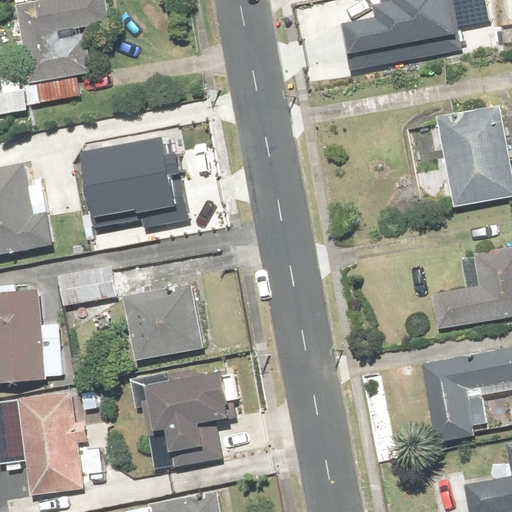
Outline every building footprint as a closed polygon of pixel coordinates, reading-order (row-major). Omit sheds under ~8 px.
[(48,0),(22,5),(37,78),(96,66),(88,27),(117,22),(112,0),(48,0)] [(344,28),(353,73),(467,51),(457,0),(383,0),(386,9),(381,10),(383,20),(344,28)] [(80,80),(33,89),(0,94),(0,130),(14,128),(12,117),(31,114),(31,109),(83,99),(80,80)] [(511,106),(444,116),(457,209),(511,201),(511,106)] [(86,151),(101,238),(178,225),(163,137),(86,151)] [(0,250),(56,240),(51,213),(40,215),(30,159),(0,164),(0,250)] [(511,318),(511,250),(472,253),(475,294),(440,296),(442,323),(511,318)] [(114,275),(61,285),(66,309),(118,299),(114,275)] [(209,291),(129,298),(135,374),(216,368),(209,291)] [(46,295),(0,295),(0,391),(47,391),(46,295)] [(477,394),(511,386),(511,352),(430,368),(439,447),(483,438),(477,394)] [(238,382),(155,391),(161,439),(243,429),(238,382)] [(96,424),(79,425),(78,400),(26,401),(29,500),(81,499),(81,489),(97,488),(96,424)] [(16,462),(15,452),(0,453),(0,497),(25,496),(23,462),(16,462)] [(511,511),(511,480),(469,489),(471,511),(511,511)]
